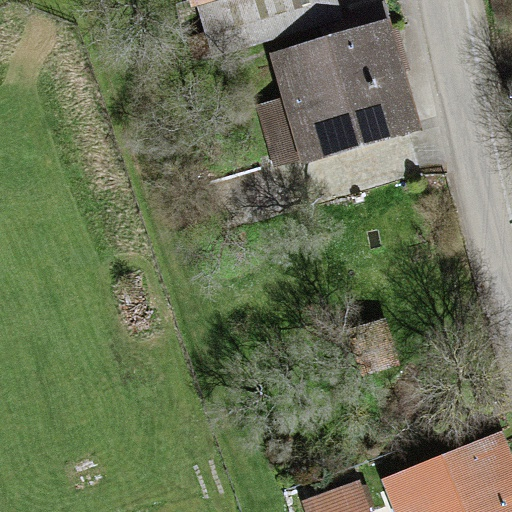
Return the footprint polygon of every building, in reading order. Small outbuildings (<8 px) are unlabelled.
[(196,0),(207,34),(189,40),(195,59),(328,20),(321,0),(196,0)] [(316,157),(315,153),(407,125),(392,72),(404,68),(383,0),(348,11),(352,22),(324,30),(329,47),(282,61),(293,98),(262,107),(279,165),(310,156),(311,159),(316,157)] [(393,363),(381,324),(352,333),(364,372),(393,363)] [(393,484),(403,511),(511,511),(511,483),(496,443),(393,484)] [(308,511),(365,511),(357,486),(306,505),(308,511)]
